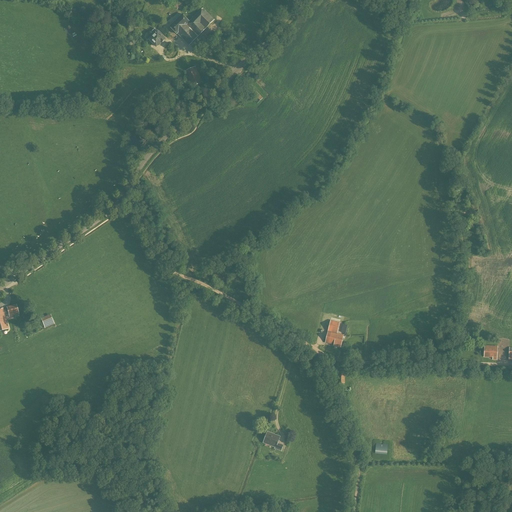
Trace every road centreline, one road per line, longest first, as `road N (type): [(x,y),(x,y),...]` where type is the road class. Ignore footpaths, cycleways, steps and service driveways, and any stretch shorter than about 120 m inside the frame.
road 1 (secondary): [(0,287),(107,213),(154,148),(299,0)]
road 2 (track): [(318,351),(174,273),(140,215)]
road 3 (track): [(511,365),(348,361),(318,351)]
